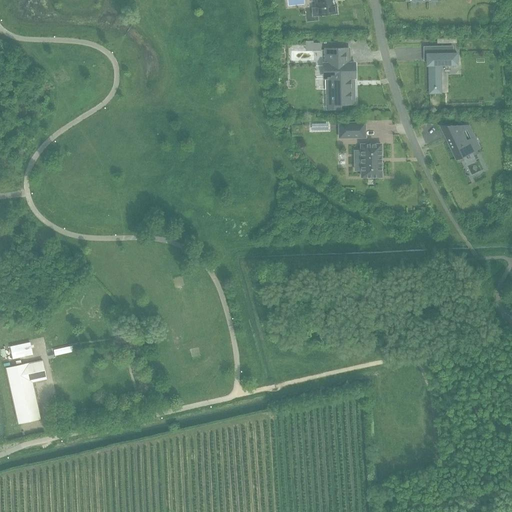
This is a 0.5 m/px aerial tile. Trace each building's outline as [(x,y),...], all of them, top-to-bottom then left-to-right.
[(334,3),(333,0),(314,0),(316,8),(320,7),(321,15),(336,13),(335,3),(334,3)] [(429,88),(440,88),(440,65),(457,65),(457,54),(451,54),(451,47),(435,47),(435,54),(427,54),(427,65),(429,65),(429,88)] [(353,103),(352,78),(354,78),(354,62),(349,63),(349,62),(348,62),(348,56),(349,56),(349,55),(348,55),(348,49),(349,49),(349,48),(325,49),(325,65),(326,65),(326,77),(328,77),(329,98),(329,108),(333,108),(339,108),(339,104),(353,103)] [(364,122),(344,123),(344,138),(364,137),(364,122)] [(462,126),(442,126),(457,158),(474,149),(462,126)] [(361,151),(354,151),(354,172),(361,172),(361,177),(381,176),(380,144),(360,144),(361,151)] [(29,342),(9,346),(13,358),(32,354),(29,342)] [(55,355),(73,351),(72,345),(53,349),(55,355)] [(5,368),(16,418),(39,413),(33,382),(46,379),(42,360),(5,368)]
